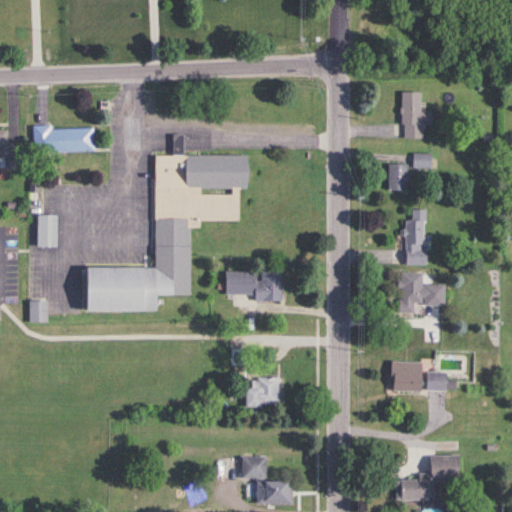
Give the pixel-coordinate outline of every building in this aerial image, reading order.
[(400,92),(400,139),(422,139),(422,125),(432,125),(432,113),(419,113),(419,91),(400,92)] [(93,152),(93,128),(31,129),(31,153),(93,152)] [(412,168),(431,168),(431,154),(412,154),(412,168)] [(81,267),(81,312),(156,312),(156,295),(189,295),(189,228),(198,228),(198,222),(237,222),(237,190),(245,190),(246,155),(152,155),(152,267),(81,267)] [(387,190),(406,190),(406,164),(387,164),(387,190)] [(424,264),(425,210),(410,210),(410,221),(404,221),(404,264),(424,264)] [(55,215),(35,215),(35,247),(55,247),(55,215)] [(253,295),(253,301),(280,301),(280,269),(257,269),(257,271),(224,271),(224,295),(253,295)] [(421,273),(398,272),(397,313),(413,313),(413,305),(442,305),(443,284),(421,284),(421,273)] [(46,322),(46,300),(27,300),(27,322),(46,322)] [(388,390),(419,391),(419,361),(389,361),(388,390)] [(444,389),(444,372),(423,372),(423,389),(444,389)] [(279,376),(249,376),(249,388),(243,388),(243,408),(279,408),(279,376)] [(431,500),(431,481),(458,481),(458,455),(428,455),(428,473),(417,473),(416,479),(394,479),(394,500),(431,500)] [(240,479),(266,479),(266,457),(240,457),(240,479)] [(255,505),(291,505),(291,482),(255,482),(255,505)]
